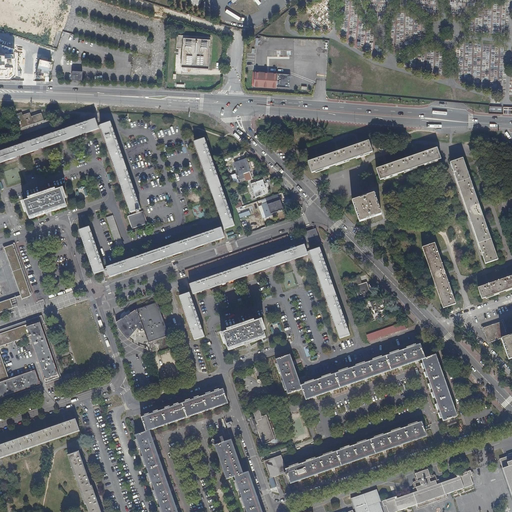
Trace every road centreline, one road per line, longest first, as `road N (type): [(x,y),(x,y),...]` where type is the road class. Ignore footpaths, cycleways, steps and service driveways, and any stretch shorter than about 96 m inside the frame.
road 1 (secondary): [(325,213),(511,406)]
road 2 (residential): [(271,508),(511,423)]
road 3 (primary): [(489,122),(238,100)]
road 4 (primary): [(242,110),(489,122)]
road 5 (residential): [(91,292),(325,213)]
road 6 (residential): [(91,292),(63,223),(0,241)]
road 7 (residential): [(271,508),(225,378)]
road 8 (primary): [(0,91),(135,96)]
road 9 (residential): [(0,426),(114,386)]
road 10 (residential): [(148,511),(116,415),(131,405)]
